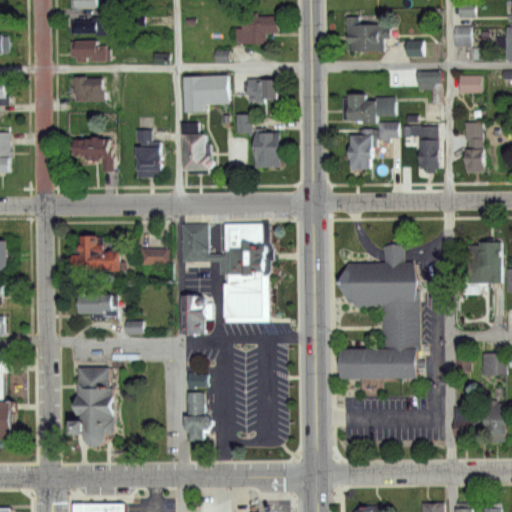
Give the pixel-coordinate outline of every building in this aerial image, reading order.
[(69,0),(69,8),(96,8),(95,0),(69,0)] [(350,15),(362,14),(363,23),(385,23),(385,28),(394,28),(394,38),(388,38),(388,51),(354,52),(354,42),(351,42),(350,15)] [(74,20),(101,20),(100,15),(109,15),(109,33),(74,33),(74,20)] [(238,18),(281,17),(281,39),(239,40),(238,18)] [(510,26),(511,25),(511,59),(510,46),(503,46),(503,37),(510,37),(510,26)] [(452,45),(469,45),(469,26),(452,26),(452,45)] [(0,33),(11,33),(11,52),(0,52),(0,33)] [(73,40),(80,40),(80,44),(109,43),(109,61),(79,62),(79,55),(74,55),(73,40)] [(423,56),(423,40),(403,40),(404,57),(423,56)] [(511,70),(502,71),(501,86),(511,85),(511,70)] [(420,71),(444,71),(444,87),(420,87),(420,71)] [(232,74),(232,101),(209,101),(209,111),(186,112),(186,74),(232,74)] [(462,74),(484,74),(484,92),(462,92),(462,74)] [(77,75),(90,75),(90,79),(108,79),(108,102),(77,102),(77,75)] [(254,77),(281,77),(281,99),(259,100),(259,94),(253,93),(254,77)] [(0,82),(11,82),(11,98),(0,98),(0,82)] [(371,97),(397,96),(398,114),(380,114),(381,120),(369,120),(369,117),(346,117),(346,96),(352,96),(352,92),(371,91),(371,97)] [(241,114),(257,113),(257,136),(241,136),(241,114)] [(416,123),(440,122),(442,167),(437,167),(437,173),(429,173),(428,167),(424,167),(422,132),(416,133),(416,123)] [(469,122),(486,122),(486,169),(469,170),(469,122)] [(355,131),(370,132),(371,129),(382,129),(382,123),(400,124),(400,134),(379,133),(379,152),(375,152),(375,166),(354,166),(355,131)] [(138,127),(156,127),(156,145),(165,145),(166,176),(142,176),(142,156),(138,156),(138,127)] [(207,140),(207,162),(212,161),(212,165),(215,166),(215,171),(212,173),(212,176),(208,176),(208,180),(187,180),(187,176),(184,176),(184,140),(182,140),(179,140),(179,128),(197,128),(197,140),(207,140)] [(259,131),(284,132),(284,166),(259,165),(259,131)] [(0,132),(12,132),(12,170),(0,170),(0,132)] [(78,134),(116,135),(116,168),(105,168),(103,158),(78,158),(78,134)] [(223,216),(226,316),(273,315),(270,215),(223,216)] [(186,223),(210,223),(210,262),(186,262),(186,223)] [(85,236),(104,235),(104,248),(123,248),(124,267),(79,269),(78,252),(86,252),(85,236)] [(0,240),(14,240),(14,268),(0,268),(1,274),(0,274),(0,240)] [(485,240),(506,240),(506,283),(472,282),(472,245),(484,245),(485,240)] [(346,260),(385,259),(385,244),(405,244),(404,259),(415,261),(418,375),(339,377),(338,347),(379,345),(377,302),(347,304),(333,279),(346,260)] [(144,247),(162,245),(163,262),(145,263),(144,247)] [(0,284),(9,285),(9,299),(0,299),(0,284)] [(188,294),(201,293),(201,299),(216,299),(217,315),(203,316),(204,332),(189,333),(188,294)] [(83,296),(119,295),(120,312),(84,313),(83,296)] [(0,314),(8,314),(8,332),(0,332),(0,314)] [(139,332),(139,320),(124,320),(124,332),(139,332)] [(0,350),(13,350),(14,401),(18,400),(18,436),(0,436),(0,350)] [(487,352),(507,352),(506,376),(486,376),(487,352)] [(83,365),(113,365),(117,427),(109,427),(107,438),(99,443),(87,436),(78,437),(76,377),(82,377),(83,365)] [(186,374),(186,387),(205,387),(205,374),(186,374)] [(192,390),(207,390),(207,414),(213,414),(213,432),(209,433),(209,441),(196,441),(196,431),(192,431),(192,390)] [(484,400),(507,399),(508,437),(485,438),(484,400)] [(452,408),(452,435),(472,435),(472,408),(452,408)] [(75,511),(75,495),(127,493),(127,511),(75,511)] [(423,511),(423,495),(446,494),(446,511),(423,511)] [(0,511),(0,499),(13,499),(13,511),(0,511)] [(355,511),(355,500),(381,499),(381,511),(355,511)] [(470,511),(471,502),(453,502),(453,511),(470,511)] [(500,511),(501,503),(482,503),(481,511),(500,511)]
